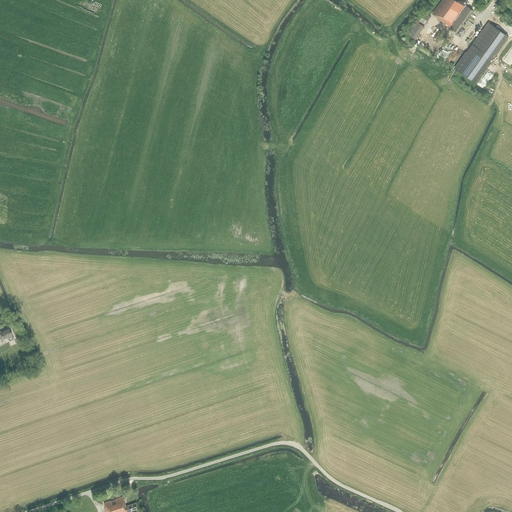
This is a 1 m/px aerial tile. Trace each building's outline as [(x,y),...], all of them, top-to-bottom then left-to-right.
[(468,2),(465,0),(442,0),(432,14),(438,18),(438,19),(457,33),(473,11),(465,5),(468,2)] [(425,25),(431,17),(424,11),(417,20),(425,25)] [(415,39),(424,26),(416,21),(407,34),(415,39)] [(488,22),(455,68),(474,83),(508,37),(488,22)] [(451,61),(458,49),(456,48),(449,60),(451,61)] [(0,334),(0,339),(3,338),(3,339),(12,335),(9,329),(0,333),(1,334),(0,334)] [(126,506),(123,497),(104,503),(106,508),(105,508),(105,511),(127,511),(128,511),(137,509),(135,503),(126,506)]
